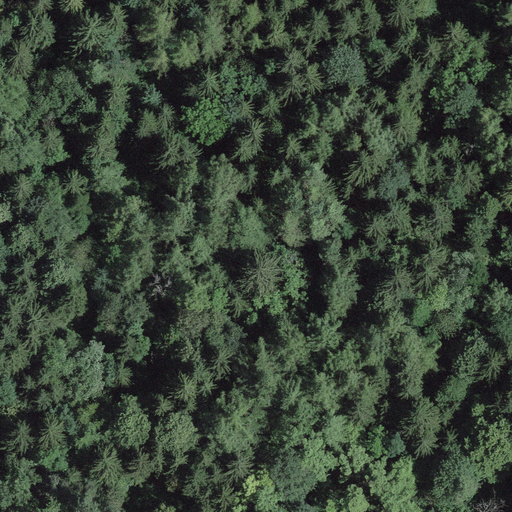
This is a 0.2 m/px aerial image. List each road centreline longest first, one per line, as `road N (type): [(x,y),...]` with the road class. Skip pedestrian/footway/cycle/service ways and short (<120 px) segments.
road 1 (track): [(108,0),(136,85),(80,305)]
road 2 (track): [(129,511),(80,305)]
road 3 (track): [(511,443),(394,511)]
